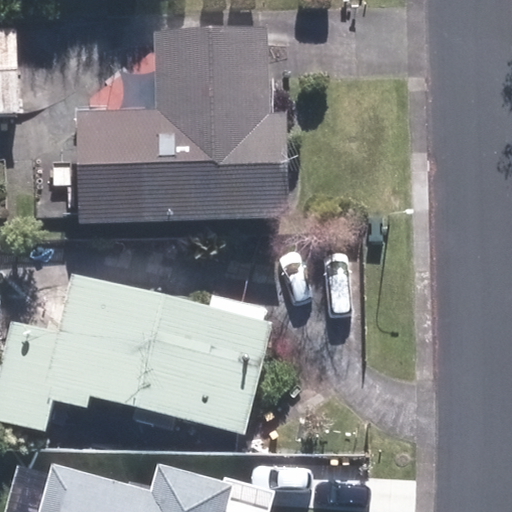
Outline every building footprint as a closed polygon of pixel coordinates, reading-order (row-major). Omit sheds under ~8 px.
[(18,30),(0,31),(0,116),(24,115),(18,30)] [(83,133),(84,133),(86,226),(297,221),(294,117),(275,118),(273,31),(159,34),(161,111),(83,112),(83,133)] [(5,253),(0,253),(0,338),(10,338),(5,253)] [(16,324),(0,388),(0,421),(52,435),(60,402),(94,411),(97,399),(252,436),(279,325),(80,276),(65,336),(16,324)] [(31,468),(23,466),(10,511),(233,511),(240,486),(165,466),(158,492),(60,465),(57,475),(31,468)]
